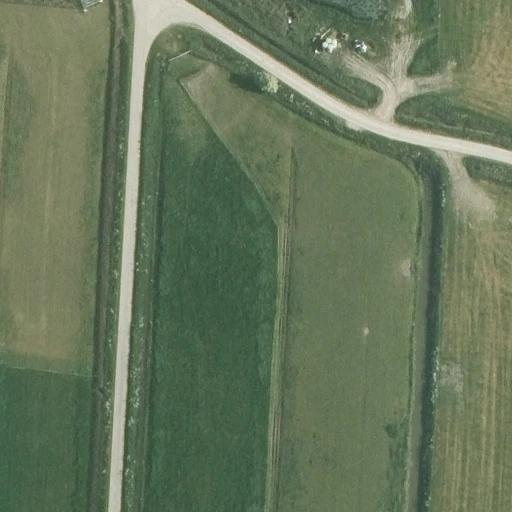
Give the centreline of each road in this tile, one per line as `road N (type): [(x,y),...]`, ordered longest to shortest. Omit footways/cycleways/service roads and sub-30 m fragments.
road 1 (unclassified): [(149,0),(110,511)]
road 2 (unclassified): [(511,154),(370,121),(178,0)]
